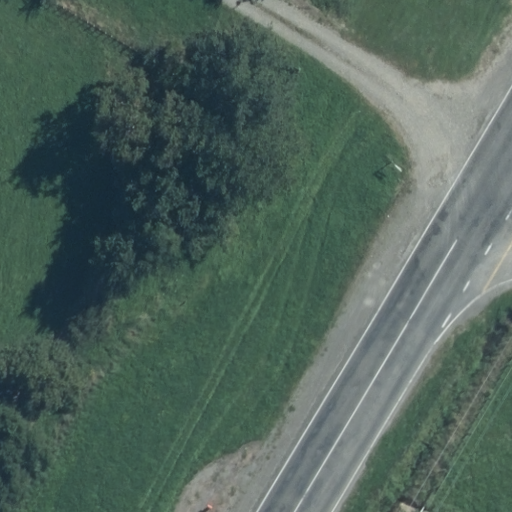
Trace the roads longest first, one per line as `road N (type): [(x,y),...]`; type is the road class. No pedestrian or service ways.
road 1 (primary): [(488,183),(289,511)]
road 2 (track): [(178,0),(488,183)]
